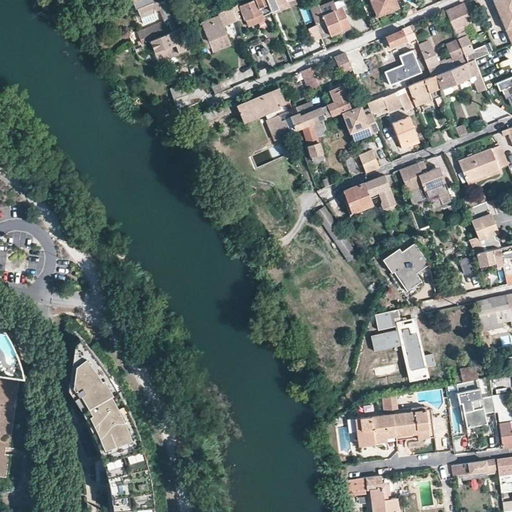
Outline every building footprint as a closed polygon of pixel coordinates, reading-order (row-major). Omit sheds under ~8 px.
[(175,29),(184,26),(173,0),(169,0),(162,3),(161,2),(154,1),(153,0),(132,0),(137,10),(145,7),(147,13),(154,9),(160,10),(166,24),(138,36),(137,36),(140,44),(143,43),(149,40),(169,32),(175,29)] [(265,0),(251,0),(239,6),(245,19),(261,13),(262,16),(271,13),(270,12),(267,4),(265,0)] [(270,12),(277,9),(276,4),(287,0),(265,0),(267,4),(270,12)] [(295,4),(294,0),(287,0),(276,4),(277,9),(278,11),(295,4)] [(333,0),(332,0),(320,5),(319,3),(309,7),(316,24),(317,23),(324,21),(322,16),(337,10),(333,0)] [(394,0),(370,0),(377,15),(397,6),(394,0)] [(511,0),(494,0),(511,43),(511,0)] [(446,11),(454,30),(471,23),(463,4),(460,5),(446,11)] [(235,20),(230,7),(215,13),(216,16),(199,23),(200,27),(196,29),(199,37),(203,35),(206,42),(224,34),(221,25),(235,20)] [(323,38),(350,26),(343,8),(337,10),(322,16),(324,21),(317,23),(323,38)] [(261,13),(245,19),(248,27),(264,21),(262,16),(261,13)] [(377,15),(369,18),(374,29),(377,28),(381,26),(377,15)] [(321,39),(316,26),(308,29),(313,42),(321,39)] [(424,57),(419,45),(412,29),(411,26),(384,37),(389,47),(409,39),(413,48),(410,49),(415,60),(424,57)] [(183,50),(175,29),(169,32),(169,35),(171,34),(175,44),(179,43),(182,51),(183,50)] [(465,57),(468,62),(473,60),(476,59),(477,58),(465,31),(456,35),(461,46),(465,57)] [(169,32),(149,40),(154,53),(155,53),(175,44),(171,34),(169,35),(169,32)] [(227,40),(224,34),(206,42),(203,35),(199,37),(204,49),(227,40)] [(490,53),(496,51),(491,39),(482,43),(487,54),(490,53)] [(432,76),(468,62),(465,57),(461,59),(457,61),(456,58),(447,62),(446,60),(438,63),(429,41),(419,45),(424,57),(432,76)] [(146,50),(143,43),(140,44),(134,46),(137,53),(146,50)] [(262,66),(268,64),(261,46),(255,48),(262,66)] [(461,59),(465,57),(461,46),(456,48),(459,54),(461,59)] [(356,48),(345,53),(352,69),(356,77),(366,72),(356,48)] [(340,74),(352,69),(345,53),(340,55),(334,58),(340,74)] [(511,75),(511,55),(498,61),(505,79),(511,75)] [(423,80),(432,76),(424,57),(415,60),(423,80)] [(473,60),(468,62),(432,76),(438,90),(450,85),(473,76),(478,89),(484,86),(473,60)] [(310,67),(301,71),(310,91),(319,88),(317,83),(311,70),(310,67)] [(311,70),(317,83),(325,80),(319,67),(311,70)] [(423,80),(407,87),(416,108),(435,100),(442,98),(438,90),(432,76),(423,80)] [(191,104),(185,84),(170,88),(177,108),(191,104)] [(438,90),(442,98),(451,94),(453,91),(450,85),(438,90)] [(331,116),(351,107),(342,87),(332,90),(337,101),(326,106),(331,116)] [(404,88),(367,103),(371,113),(372,114),(386,108),(388,113),(403,107),(405,111),(412,108),(407,97),(404,88)] [(289,114),(280,90),(238,107),(243,120),(263,113),(274,141),(296,132),(295,130),(290,117),(284,120),(282,116),(289,114)] [(445,105),(442,98),(435,100),(438,107),(445,105)] [(227,102),(205,111),(199,114),(205,129),(220,123),(217,115),(230,109),(227,102)] [(297,114),(290,117),(295,130),(331,116),(326,106),(320,108),(319,105),(312,108),(314,111),(299,117),(297,114)] [(372,132),(378,129),(372,114),(371,113),(365,115),(362,108),(343,115),(351,133),(369,126),(372,132)] [(391,123),(403,150),(419,144),(408,117),(391,123)] [(301,131),(314,164),(324,160),(316,138),(326,135),(321,122),(301,131)] [(456,131),(459,137),(467,134),(463,125),(455,129),(456,131)] [(354,140),(372,132),(369,126),(351,133),(354,140)] [(511,126),(502,131),(504,135),(506,134),(509,133),(511,140),(511,126)] [(450,133),(453,139),(459,137),(456,131),(450,133)] [(440,132),(428,137),(433,147),(444,142),(440,132)] [(498,168),(508,164),(500,144),(458,160),(466,180),(498,168)] [(372,151),(359,156),(366,173),(379,168),(372,151)] [(346,161),(352,173),(357,171),(352,159),(346,161)] [(426,160),(420,162),(424,172),(430,170),(426,160)] [(430,170),(424,172),(420,162),(417,163),(401,169),(405,179),(411,177),(415,188),(424,185),(428,196),(440,192),(442,193),(444,194),(446,193),(449,191),(449,189),(447,184),(442,169),(441,168),(440,167),(438,167),(430,170)] [(498,168),(466,180),(467,184),(499,171),(498,168)] [(366,184),(370,195),(379,191),(383,203),(382,205),(384,210),(393,212),(396,205),(390,187),(386,176),(374,180),(366,184)] [(354,188),(344,192),(352,212),(374,204),(371,198),(370,195),(366,184),(354,188)] [(466,207),(469,215),(477,236),(493,231),(495,230),(496,229),(486,200),(466,207)] [(349,262),(358,256),(325,208),(316,214),(349,262)] [(494,236),(493,231),(477,236),(483,251),(488,250),(497,248),(499,247),(498,241),(494,236)] [(483,251),(477,236),(469,239),(474,253),(476,252),(483,251)] [(410,238),(400,242),(402,247),(411,243),(410,238)] [(432,262),(416,243),(405,253),(402,250),(388,262),(398,274),(399,273),(414,290),(427,279),(421,272),(433,263),(432,262)] [(511,244),(499,247),(503,265),(505,273),(511,271),(511,244)] [(480,269),(503,265),(499,247),(497,248),(488,250),(483,251),(476,252),(480,269)] [(510,315),(506,294),(475,301),(480,326),(511,320),(510,315)] [(399,311),(374,317),(378,333),(398,328),(399,332),(372,338),(375,353),(401,347),(410,384),(430,380),(427,369),(435,367),(432,355),(423,357),(414,318),(401,321),(399,311)] [(0,475),(7,477),(10,453),(6,452),(6,445),(11,446),(20,377),(23,378),(18,353),(4,328),(0,327),(0,475)] [(69,360),(66,389),(72,400),(67,404),(70,412),(73,410),(80,426),(86,423),(92,439),(98,456),(92,458),(98,487),(107,486),(111,505),(111,511),(128,511),(155,509),(151,481),(140,435),(129,409),(112,380),(93,353),(77,333),(73,336),(69,360)] [(483,397),(480,381),(457,386),(461,404),(464,404),(469,429),(489,425),(487,412),(493,411),(490,395),(483,397)] [(506,391),(490,395),(493,411),(495,411),(496,412),(498,420),(511,418),(511,407),(510,408),(506,404),(505,400),(508,399),(506,391)] [(394,395),(394,394),(388,395),(391,412),(396,411),(394,395)] [(388,395),(380,397),(382,413),(391,412),(388,395)] [(394,434),(415,431),(416,437),(432,434),(428,408),(423,408),(423,407),(396,411),(391,412),(394,434)] [(372,438),(394,434),(391,412),(382,413),(352,418),(357,446),(373,444),(372,438)] [(511,419),(510,420),(510,421),(499,423),(502,447),(511,445),(511,430),(511,425),(511,419)] [(497,460),(499,485),(511,483),(511,482),(511,457),(511,459),(497,460)] [(473,462),(451,465),(453,475),(493,470),(492,460),(473,462)] [(347,479),(352,494),(371,492),(373,511),(397,511),(395,497),(389,498),(387,498),(386,495),(382,495),(381,482),(380,475),(347,479)] [(388,481),(381,482),(382,495),(386,495),(387,498),(389,498),(388,481)] [(511,484),(511,483),(499,485),(500,493),(511,491),(511,484)]
